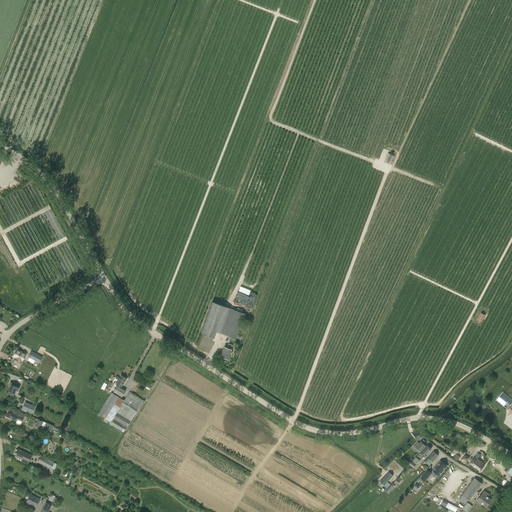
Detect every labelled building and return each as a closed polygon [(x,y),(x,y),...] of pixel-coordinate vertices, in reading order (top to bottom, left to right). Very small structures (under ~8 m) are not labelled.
[(388,152),(385,161),(391,164),(395,155),(388,152)] [(221,333),(220,333),(231,337),(229,340),(234,342),(235,339),(244,314),(230,308),(212,301),(200,333),(214,338),(216,331),(221,333)] [(231,350),(231,349),(233,345),(228,343),(227,348),(224,347),(220,357),(227,359),(231,350)] [(15,358),(12,364),(19,368),(26,354),(17,349),(13,356),(15,358)] [(39,363),(42,357),(31,351),(28,357),(39,363)] [(121,397),(125,391),(120,388),(126,379),(121,375),(115,384),(117,385),(113,392),(121,397)] [(10,382),(8,386),(10,387),(7,393),(8,393),(8,394),(10,395),(11,395),(13,396),(15,390),(17,391),(19,387),(13,385),(13,384),(10,382)] [(142,400),(135,395),(129,392),(114,415),(109,412),(110,411),(113,413),(121,399),(111,392),(98,414),(110,422),(108,423),(123,432),(130,421),(143,400),(142,400)] [(496,401),(503,407),(510,400),(502,393),(496,401)] [(35,406),(28,403),(25,410),(32,413),(35,406)] [(10,408),(6,417),(16,421),(15,423),(20,425),(21,421),(22,421),(25,415),(10,408)] [(43,430),(43,429),(51,432),(54,426),(53,425),(46,422),(46,423),(43,421),(37,419),(34,426),(40,428),(41,428),(43,430)] [(418,453),(420,452),(426,446),(421,441),(415,447),(417,449),(415,450),(418,453)] [(431,449),(427,445),(420,452),(424,456),(431,449)] [(14,456),(23,460),(22,462),(27,464),(31,455),(17,449),(14,456)] [(428,457),(424,461),(425,461),(422,464),(426,468),(429,465),(433,462),(432,461),(438,454),(434,451),(428,458),(428,457)] [(464,454),(461,459),(462,459),(460,462),(464,464),(466,462),(469,457),(464,454)] [(57,464),(54,463),(41,456),(37,462),(51,469),(51,468),(54,470),(57,464)] [(478,472),(484,464),(475,457),(469,465),(478,472)] [(446,466),(440,461),(433,470),(439,475),(446,466)] [(424,480),(431,472),(427,469),(420,477),(424,480)] [(390,478),(393,475),(389,471),(379,481),(384,486),(390,479),(390,478)] [(474,478),(462,495),(470,500),(482,483),(474,478)] [(397,480),(386,490),(389,493),(400,482),(397,480)] [(127,495),(135,499),(138,493),(130,489),(127,495)] [(492,499),(488,496),(489,494),(484,490),(477,500),(486,507),(492,499)] [(56,503),(58,499),(55,497),(55,496),(51,494),(48,500),(52,502),(52,501),(56,503)] [(30,495),(27,502),(26,503),(36,507),(39,499),(30,495)] [(48,511),(52,505),(45,502),(40,511),(48,511)] [(471,505),(467,502),(462,509),(465,511),(466,511),(468,511),(472,506),(471,505)]
